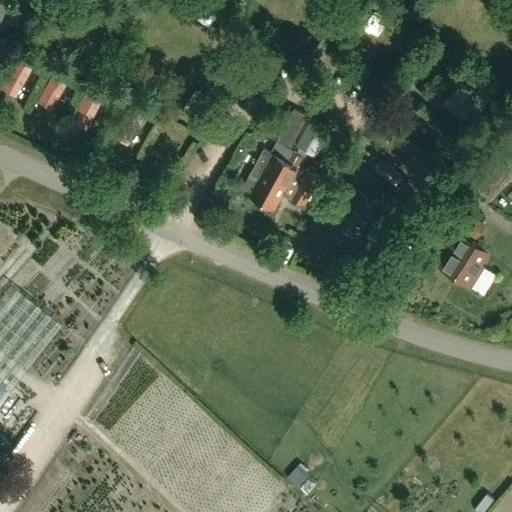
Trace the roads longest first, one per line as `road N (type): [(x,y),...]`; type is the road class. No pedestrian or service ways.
road 1 (unclassified): [(511,360),(360,315),(171,229)]
road 2 (residential): [(171,229),(0,485)]
road 3 (unclassified): [(171,229),(0,154)]
